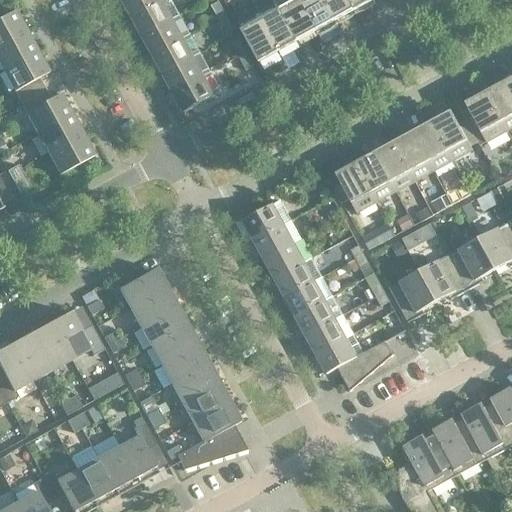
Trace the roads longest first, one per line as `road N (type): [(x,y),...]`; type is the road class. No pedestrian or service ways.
road 1 (residential): [(200,220),(511,35)]
road 2 (residential): [(447,0),(169,162)]
road 3 (residential): [(324,445),(200,220)]
road 4 (residential): [(0,325),(200,220)]
road 5 (residential): [(324,445),(511,344)]
road 6 (residential): [(169,162),(0,251)]
road 7 (residential): [(169,162),(80,0)]
road 8 (residential): [(208,511),(324,445)]
